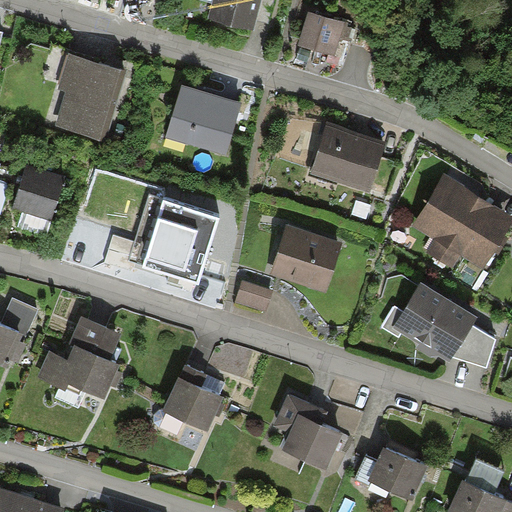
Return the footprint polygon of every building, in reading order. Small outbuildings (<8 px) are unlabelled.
[(273,0),(214,0),(209,20),(253,33),(257,20),(267,23),(273,0)] [(354,27),(310,12),(298,46),(337,60),(342,46),(346,48),(354,27)] [(124,61),(71,47),(62,82),(69,83),(60,118),(106,130),(124,61)] [(239,96),(184,80),(169,131),(224,147),(239,96)] [(381,136),(329,118),(313,165),(365,183),(381,136)] [(0,157),(0,204),(13,162),(0,157)] [(28,160),(13,204),(50,216),(65,172),(28,160)] [(511,213),(511,206),(445,167),(412,222),(433,235),(424,251),(454,269),(465,253),(482,263),(511,213)] [(159,218),(133,210),(125,233),(117,231),(106,264),(134,273),(137,263),(166,272),(172,257),(203,267),(223,208),(168,190),(159,218)] [(46,232),(50,221),(29,212),(24,224),(46,232)] [(343,238),(287,219),(270,271),(325,290),(343,238)] [(478,307),(422,274),(401,305),(395,301),(383,321),(399,331),(402,328),(419,339),(416,344),(432,352),(440,349),(449,356),(452,352),(487,363),(496,332),(472,317),(478,307)] [(270,285),(243,276),(236,298),(263,306),(270,285)] [(5,314),(0,311),(0,357),(8,362),(11,355),(19,359),(29,336),(25,335),(39,306),(14,295),(5,314)] [(66,352),(50,344),(38,369),(64,382),(68,374),(102,391),(110,376),(116,379),(122,366),(115,363),(119,355),(108,350),(118,329),(86,313),(66,352)] [(223,390),(179,370),(163,404),(158,404),(153,409),(153,417),(157,421),(178,430),(186,414),(208,424),(223,390)] [(325,404),(288,388),(274,421),(288,427),(280,444),(326,464),(342,426),(319,416),(325,404)] [(427,458),(382,437),(367,472),(412,492),(427,458)] [(507,489),(463,469),(445,507),(455,511),(511,511),(511,495),(506,492),(507,489)] [(58,511),(61,502),(0,483),(0,511),(58,511)]
